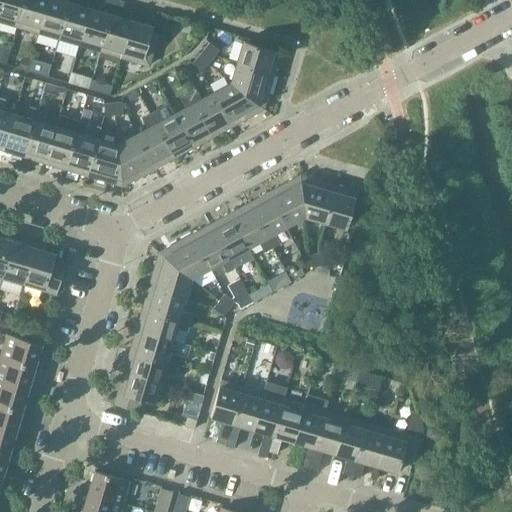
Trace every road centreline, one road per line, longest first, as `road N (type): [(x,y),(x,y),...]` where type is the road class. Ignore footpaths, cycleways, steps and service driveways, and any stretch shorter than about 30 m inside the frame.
road 1 (residential): [(117,235),(511,19)]
road 2 (residential): [(307,492),(68,414)]
road 3 (residential): [(68,414),(117,235)]
road 4 (residential): [(117,235),(0,197)]
